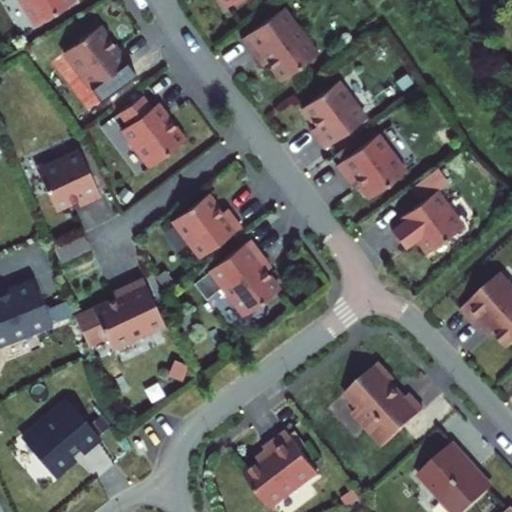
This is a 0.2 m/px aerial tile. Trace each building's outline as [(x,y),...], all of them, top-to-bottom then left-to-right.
[(15,0),(32,26),(73,0),(15,0)] [(212,0),(221,14),(243,0),(212,0)] [(286,4),(242,38),(277,83),(321,49),(286,4)] [(101,22),(59,53),(89,93),(96,87),(104,98),(131,78),(122,67),(130,61),(101,22)] [(341,77),(303,108),(331,142),(369,111),(341,77)] [(143,96),(119,114),(126,123),(119,129),(150,171),(191,141),(159,98),(150,105),(143,96)] [(380,132),(335,165),(349,184),(355,180),(367,197),(406,169),(380,132)] [(77,148),(34,167),(55,215),(98,196),(77,148)] [(438,163),(408,187),(419,201),(383,230),(403,254),(409,249),(421,263),(470,222),(444,191),(454,182),(438,163)] [(209,192),(169,221),(197,259),(241,226),(227,207),(223,210),(209,192)] [(85,234),(56,247),(63,263),(92,250),(85,234)] [(251,237),(207,270),(242,317),(282,287),(267,266),(270,262),(251,237)] [(495,328),(508,343),(511,339),(511,281),(501,269),(461,305),(480,326),(482,324),(487,319),(495,328)] [(34,278),(0,292),(0,346),(53,324),(34,278)] [(141,279),(69,314),(87,350),(107,341),(112,350),(164,324),(141,279)] [(189,367),(176,361),(168,378),(181,384),(189,367)] [(392,384),(374,365),(338,398),(355,416),(350,420),(379,451),(422,411),(405,393),(399,398),(389,388),(392,384)] [(67,399),(21,437),(55,477),(101,438),(67,399)] [(271,451),(246,470),(271,503),(319,467),(287,427),(265,444),(271,451)] [(442,497),(455,511),(461,511),(489,489),(473,471),(476,468),(452,441),(419,469),(431,483),(428,485),(440,498),(442,497)] [(419,469),(417,472),(428,485),(431,483),(419,469)] [(455,511),(442,497),(440,498),(451,511),(455,511)]
